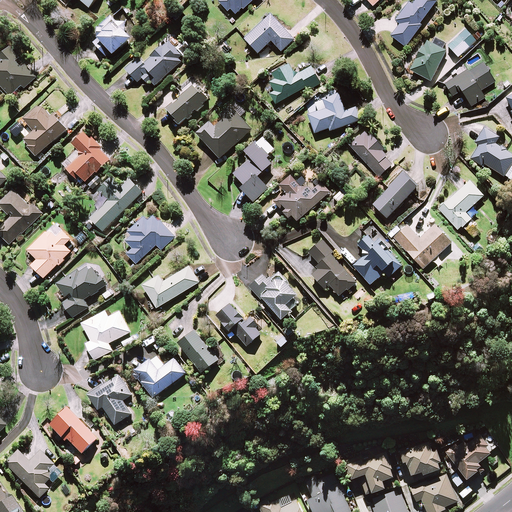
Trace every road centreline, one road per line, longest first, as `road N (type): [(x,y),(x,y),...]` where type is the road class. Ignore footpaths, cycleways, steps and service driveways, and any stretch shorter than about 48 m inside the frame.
road 1 (residential): [(231,242),(16,0)]
road 2 (residential): [(0,447),(27,416),(38,369),(22,312),(0,282)]
road 3 (residential): [(429,136),(391,101),(345,18),(325,0)]
